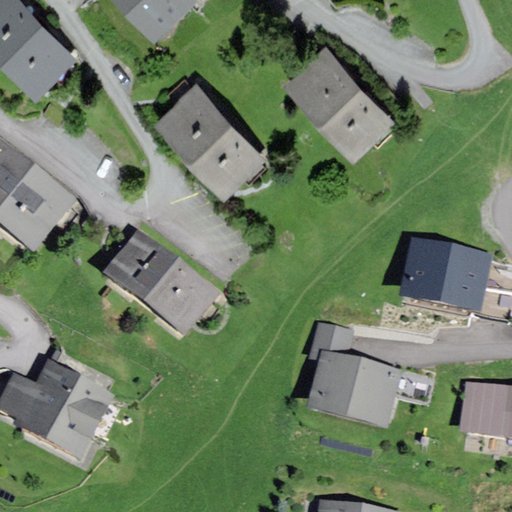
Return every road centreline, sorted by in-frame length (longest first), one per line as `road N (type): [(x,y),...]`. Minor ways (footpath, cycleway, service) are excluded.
road 1 (residential): [(0,113),(106,203),(144,209),(160,197),(166,166),(158,150),(52,0)]
road 2 (residential): [(296,0),(378,53),(457,80),(479,65),(481,53),(466,0)]
